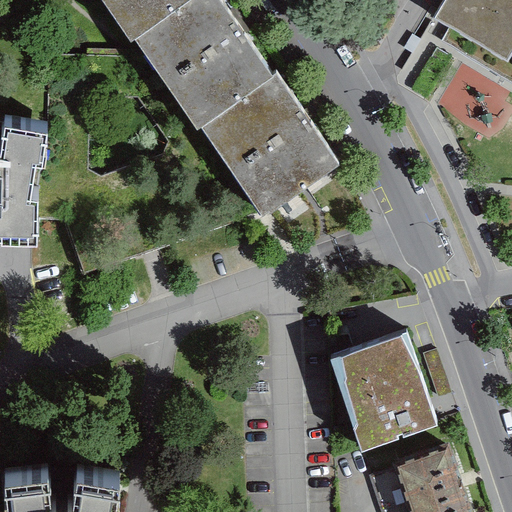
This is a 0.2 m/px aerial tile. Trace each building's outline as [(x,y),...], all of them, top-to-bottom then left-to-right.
[(133,30),(177,0),(106,0),(129,33),(133,30)] [(225,0),(177,0),(133,30),(145,48),(197,124),(201,121),(275,71),(225,0)] [(511,0),(447,0),(437,17),(450,24),(442,38),(511,80),(511,0)] [(39,189),(39,218),(67,220),(85,275),(232,224),(264,213),(201,121),(197,124),(145,48),(100,47),(90,47),(90,55),(52,55),(50,128),(45,156),(36,154),(31,188),(39,189)] [(278,69),(275,71),(201,121),(264,213),(342,161),(278,69)] [(0,217),(11,217),(39,218),(39,189),(31,188),(36,154),(45,156),(50,128),(5,122),(0,142),(0,217)] [(411,330),(334,357),(366,450),(443,423),(411,330)] [(473,511),(452,447),(404,463),(420,511),(473,511)] [(47,466),(1,472),(6,507),(12,506),(13,511),(110,511),(111,508),(119,510),(124,473),(79,467),(73,502),(52,502),(47,466)]
